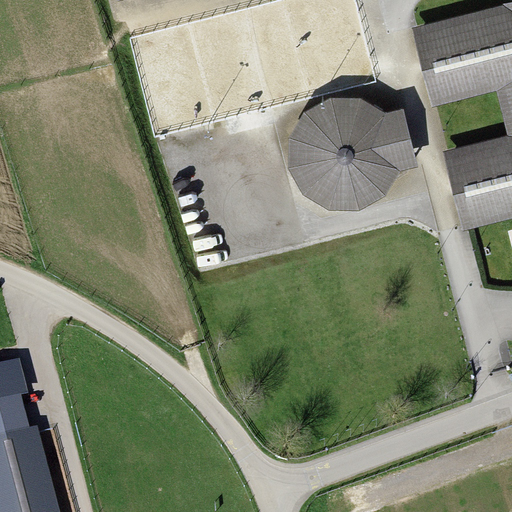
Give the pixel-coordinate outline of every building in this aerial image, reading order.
[(511,4),(420,27),(439,102),(499,87),(510,134),(450,149),(468,223),(511,212),(511,4)] [(405,107),(388,112),(366,98),(331,98),(307,112),(293,135),(292,164),(309,193),(334,207),(364,206),(388,191),(402,167),(419,163),(405,107)] [(17,358),(0,363),(0,398),(27,392),(17,358)] [(59,511),(37,426),(0,435),(0,511),(59,511)] [(511,511),(511,469),(405,498),(408,511),(511,511)]
